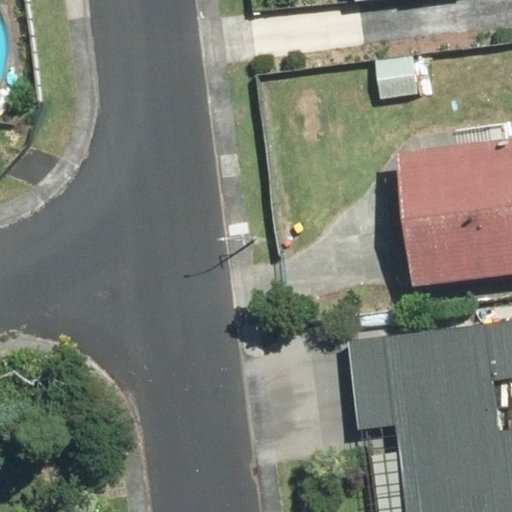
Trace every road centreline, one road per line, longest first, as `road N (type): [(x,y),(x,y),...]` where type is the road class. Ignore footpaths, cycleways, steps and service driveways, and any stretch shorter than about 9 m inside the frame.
road 1 (residential): [(173,263),(139,0)]
road 2 (residential): [(206,511),(173,263)]
road 3 (residential): [(0,284),(173,263)]
